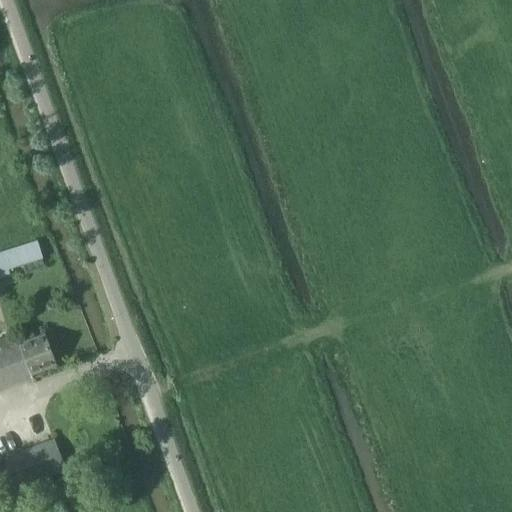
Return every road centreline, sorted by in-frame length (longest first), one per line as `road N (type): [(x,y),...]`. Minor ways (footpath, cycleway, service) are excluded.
road 1 (track): [(511,264),(151,395)]
road 2 (unclassified): [(8,0),(104,262)]
road 3 (unclassified): [(194,511),(104,262)]
